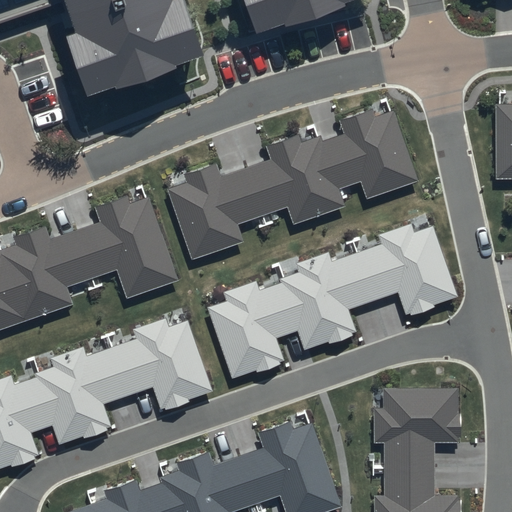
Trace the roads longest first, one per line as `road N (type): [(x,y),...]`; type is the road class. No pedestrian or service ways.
road 1 (residential): [(22,511),(58,475),(489,330)]
road 2 (residential): [(434,63),(289,99),(0,202)]
road 3 (residential): [(434,63),(489,330)]
road 4 (residential): [(489,330),(504,406),(506,477)]
